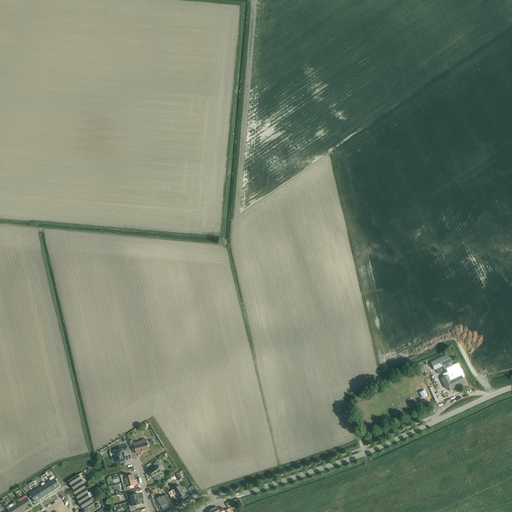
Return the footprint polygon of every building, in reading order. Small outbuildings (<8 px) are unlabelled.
[(464,376),(459,363),(453,366),(448,354),(431,363),(434,371),(443,367),(445,370),(446,370),(447,371),(446,371),(447,373),(443,375),(444,377),(441,379),(445,389),(448,388),(449,390),(450,390),(461,385),(465,383),(463,378),(462,377),(464,376)] [(132,441),(129,441),(131,447),(134,446),(136,454),(149,450),(148,447),(149,447),(148,445),(146,439),(142,440),(142,441),(137,443),(133,444),(132,441)] [(114,451),(110,452),(111,456),(113,455),(114,460),(116,459),(117,463),(125,461),(124,456),(125,454),(129,453),(127,446),(121,448),(122,450),(115,452),(114,451)] [(155,467),(148,471),(153,478),(154,477),(155,480),(161,476),(159,474),(162,472),(157,466),(160,464),(158,461),(153,464),(155,467)] [(71,486),(81,479),(85,477),(82,473),(68,481),(71,486)] [(125,482),(134,480),(133,475),(126,477),(126,474),(120,475),(121,478),(122,483),(125,482)] [(57,482),(55,479),(48,483),(51,486),(53,491),(60,487),(57,482)] [(84,483),(81,479),(71,486),(73,490),(83,484),(84,483)] [(125,482),(122,483),(124,488),(123,488),(124,491),(130,490),(129,487),(136,485),(134,480),(125,482)] [(51,486),(48,483),(42,486),(45,490),(47,495),(53,491),(51,486)] [(83,484),(73,490),(73,491),(75,495),(86,489),(83,484)] [(45,490),(42,486),(38,489),(36,490),(39,495),(41,499),(47,495),(45,490)] [(180,486),(169,493),(171,497),(176,494),(180,499),(186,495),(182,489),(182,488),(181,487),(180,486)] [(88,493),(86,489),(75,495),(78,499),(87,493),(88,493)] [(39,495),(36,490),(30,494),(33,499),(35,503),(41,499),(39,495)] [(78,499),(77,500),(80,504),(90,498),(93,496),(90,492),(88,493),(87,493),(78,499)] [(131,502),(140,499),(138,494),(133,495),(132,492),(126,494),(127,499),(130,498),(131,502)] [(160,498),(160,497),(156,499),(163,510),(170,506),(167,502),(170,500),(166,494),(160,498)] [(31,505),(27,498),(23,501),(21,498),(19,500),(21,502),(25,509),(29,506),(30,507),(32,505),(31,504),(31,505)] [(93,502),(90,498),(80,504),(82,509),(93,502)] [(132,505),(129,505),(130,511),(135,511),(135,509),(137,509),(136,506),(141,505),(140,499),(131,502),(132,505)] [(21,502),(17,505),(15,502),(13,504),(14,506),(18,511),(19,511),(23,510),(23,511),(26,509),(25,509),(21,502)]
